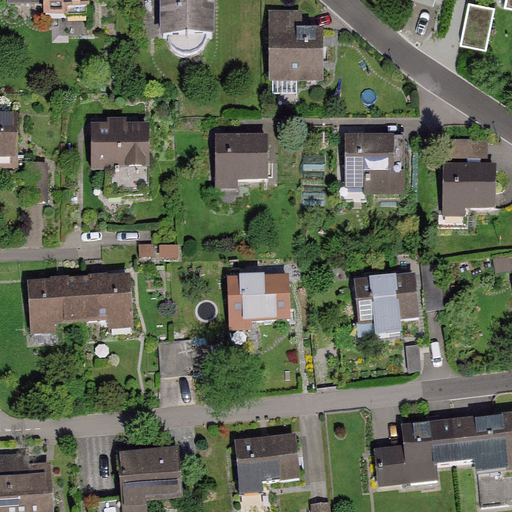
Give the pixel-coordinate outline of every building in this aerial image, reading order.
[(100,0),(16,0),(17,3),(52,2),(52,19),(100,18),(100,0)] [(212,0),(158,0),(158,49),(212,50),(212,0)] [(511,0),(504,0),(503,7),(511,8),(511,0)] [(488,49),(495,11),(471,7),(464,44),(488,49)] [(295,18),(270,19),(271,64),(270,64),(270,87),(323,86),(322,68),(322,43),(322,39),(295,39),(295,18)] [(22,118),(0,117),(0,167),(23,167),(22,118)] [(153,129),(98,130),(99,169),(154,167),(153,129)] [(271,139),(221,140),(222,184),(272,183),(271,139)] [(405,142),(348,142),(347,196),(404,196),(405,142)] [(463,169),(447,169),(450,220),(501,218),(500,203),(498,167),(487,168),(486,148),(462,149),(463,169)] [(54,200),(51,162),(35,163),(38,201),(54,200)] [(296,278),(231,282),(233,330),(298,327),(296,278)] [(132,281),(30,287),(33,329),(134,322),(132,281)] [(434,281),(365,287),(369,329),(438,324),(434,281)] [(193,348),(165,349),(166,375),(194,374),(193,348)] [(511,416),(415,428),(418,451),(382,456),(387,490),(448,482),(446,470),(479,466),(484,511),(487,511),(511,509),(511,416)] [(297,443),(243,449),(248,495),(302,489),(297,443)] [(181,454),(128,458),(132,511),(182,511),(186,511),(181,454)] [(56,511),(53,458),(0,462),(0,511),(56,511)]
